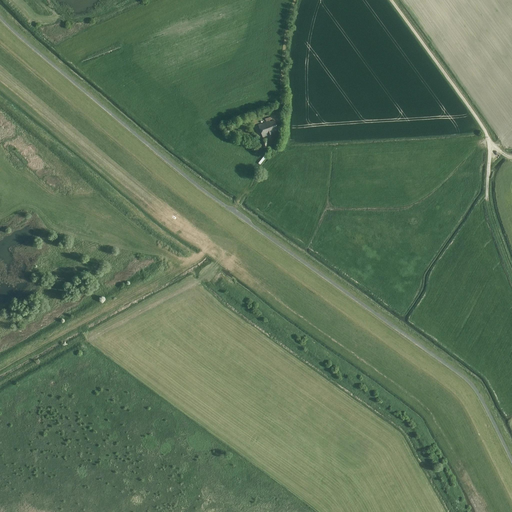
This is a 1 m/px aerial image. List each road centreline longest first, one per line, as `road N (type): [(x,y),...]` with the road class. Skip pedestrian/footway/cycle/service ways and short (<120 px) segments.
road 1 (track): [(511,462),(464,377),(238,215),(0,17)]
road 2 (track): [(389,0),(484,131),(486,197),(511,274)]
road 3 (track): [(0,365),(183,263)]
